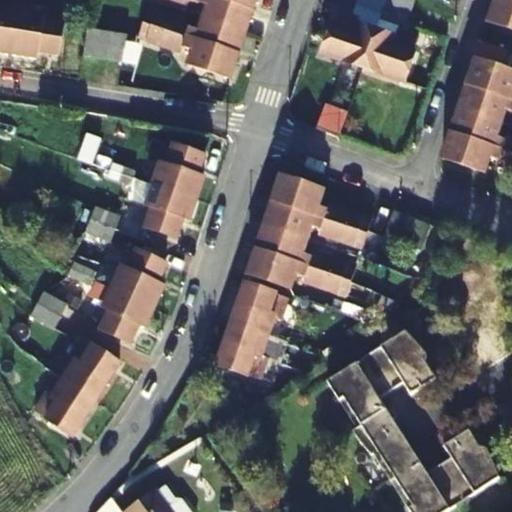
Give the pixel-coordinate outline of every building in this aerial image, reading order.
[(0,53),(37,59),(38,52),(41,36),(28,35),(31,13),(32,12),(34,0),(33,0),(14,0),(13,9),(9,32),(0,30),(0,53)] [(221,0),(167,0),(193,8),(202,4),(208,7),(204,18),(246,33),(253,11),(221,0)] [(221,0),(253,11),(256,0),(221,0)] [(359,0),(384,8),(386,0),(359,0)] [(413,4),(402,0),(386,0),(384,8),(409,16),(413,4)] [(511,4),(499,0),(496,0),(489,24),(511,32),(511,4)] [(1,6),(0,13),(0,30),(9,32),(13,9),(1,6)] [(38,52),(58,56),(63,24),(56,23),(58,9),(44,6),(42,14),(32,12),(31,13),(28,35),(41,36),(38,52)] [(145,24),(238,56),(246,33),(204,18),(200,31),(193,29),(189,22),(149,9),(145,24)] [(360,21),(338,14),(324,57),(363,70),(376,31),(359,25),(360,21)] [(193,51),(188,66),(231,80),(238,56),(145,24),(140,39),(147,42),(180,52),(186,49),(193,51)] [(114,35),(101,33),(89,31),(84,56),(97,59),(110,60),(123,63),(127,37),(114,35)] [(376,31),(363,70),(403,84),(418,40),(395,33),(393,37),(376,31)] [(511,74),(476,62),(468,87),(511,101),(511,74)] [(511,101),(468,87),(460,111),(502,125),(506,114),(510,114),(511,115),(511,101)] [(460,111),(451,135),(511,155),(511,139),(509,138),(503,140),(498,138),(502,125),(460,111)] [(346,123),(341,137),(368,148),(374,133),(346,123)] [(83,142),(96,146),(100,137),(87,132),(83,142)] [(511,171),(511,155),(451,135),(443,160),(485,174),(490,161),(495,163),(499,168),(511,171)] [(83,142),(79,157),(91,162),(96,146),(83,142)] [(181,172),(195,177),(203,156),(173,146),(166,166),(160,165),(156,176),(177,184),(181,172)] [(135,170),(115,163),(110,175),(132,182),(135,170)] [(177,184),(156,176),(150,193),(172,200),(167,211),(182,216),(189,219),(202,179),(195,177),(181,172),(177,184)] [(331,207),(326,208),(321,206),(325,193),(283,179),(274,205),(368,236),(374,217),(332,203),(331,207)] [(145,226),(175,237),(182,216),(167,211),(172,200),(150,193),(146,204),(152,206),(145,226)] [(274,205),(267,228),(309,242),(313,230),(316,230),(319,232),(320,235),(321,237),(320,239),(362,253),(368,236),(274,205)] [(91,219),(115,229),(121,216),(96,206),(91,219)] [(430,227),(393,214),(383,240),(391,242),(421,253),(430,227)] [(91,219),(86,231),(111,240),(115,229),(91,219)] [(259,251),(353,283),(359,265),(316,251),(315,255),(309,256),(304,255),(309,242),(267,228),(259,251)] [(250,276),(293,290),(297,276),(304,279),(305,281),(305,285),(305,287),(347,300),(353,283),(259,251),(250,276)] [(157,284),(165,265),(136,252),(129,270),(122,269),(117,280),(137,289),(142,278),(157,284)] [(97,270),(77,261),(74,269),(71,275),(92,284),(94,278),(97,270)] [(125,317),(138,323),(146,326),(163,287),(157,284),(142,278),(137,289),(117,280),(110,297),(122,302),(130,306),(125,317)] [(270,338),(276,321),(282,323),(291,300),(247,285),(233,325),(270,338)] [(45,311),(60,319),(61,317),(68,305),(44,293),(38,304),(45,311)] [(102,329),(130,342),(138,323),(125,317),(130,306),(122,302),(110,297),(105,307),(110,309),(102,329)] [(32,314),(55,328),(60,319),(45,311),(38,304),(32,314)] [(270,338),(233,325),(220,366),(262,381),(270,359),(263,357),(270,338)] [(428,360),(430,358),(433,352),(415,335),(411,329),(409,328),(329,378),(341,397),(346,395),(364,423),(358,427),(376,454),(378,453),(394,480),(399,478),(415,504),(411,507),(414,511),(445,511),(494,481),(502,477),(498,464),(485,444),(483,445),(473,428),(446,445),(453,455),(429,471),(382,397),(406,381),(414,393),(439,377),(428,360)] [(64,379),(96,400),(120,364),(82,341),(69,359),(74,363),(64,379)] [(36,412),(74,435),(96,400),(64,379),(54,395),(49,392),(36,412)] [(255,402),(260,388),(235,379),(229,393),(255,402)] [(485,444),(498,464),(492,444),(490,443),(488,443),(485,444)] [(173,511),(156,488),(125,511),(124,511),(173,511)]
